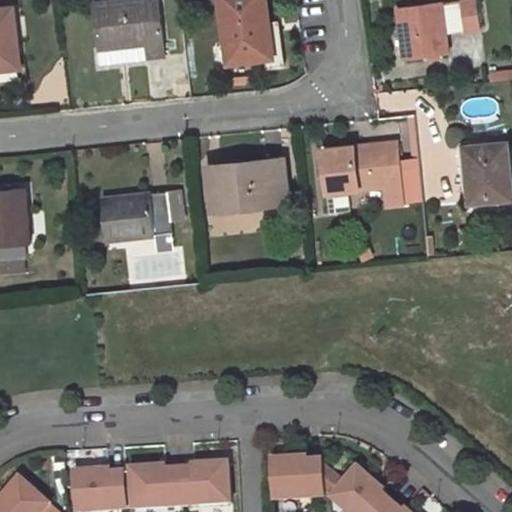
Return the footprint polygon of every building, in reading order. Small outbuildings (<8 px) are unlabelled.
[(114,0),(95,2),(100,47),(101,58),(162,52),(156,0),(114,0)] [(273,55),(266,0),(222,0),(230,61),(273,55)] [(461,0),(458,0),(442,2),(446,32),(465,29),(461,0)] [(481,27),(477,0),(461,0),(465,29),(481,27)] [(442,2),(401,8),(407,56),(428,53),(428,57),(440,55),(439,51),(448,49),(446,32),(442,2)] [(0,68),(21,66),(15,6),(0,7),(0,68)] [(408,115),(412,156),(419,155),(414,114),(408,115)] [(397,141),(324,149),(329,191),(386,184),(388,204),(405,202),(397,141)] [(511,196),(511,182),(507,142),(466,146),(472,200),(511,196)] [(215,210),(289,201),(284,157),(211,164),(215,210)] [(0,244),(31,243),(27,186),(0,188),(0,244)] [(110,239),(174,231),(168,190),(105,198),(110,239)] [(313,458),(279,460),(282,500),(327,498),(326,489),(324,463),(324,461),(314,461),(313,458)] [(197,469),(183,470),(185,506),(234,503),(231,463),(197,465),(197,469)] [(347,483),(324,463),(326,489),(335,497),(334,498),(349,511),(386,511),(395,503),(384,493),(386,491),(361,468),(347,483)] [(127,473),(129,508),(136,508),(136,510),(185,506),(183,470),(168,471),(168,467),(134,469),(134,473),(127,473)] [(113,471),(78,473),(80,511),(97,511),(130,510),(129,508),(127,473),(113,474),(113,471)] [(3,507),(0,509),(0,511),(47,511),(53,505),(23,478),(0,504),(3,507)] [(406,511),(405,511),(395,503),(386,511),(410,511),(408,510),(406,511)]
